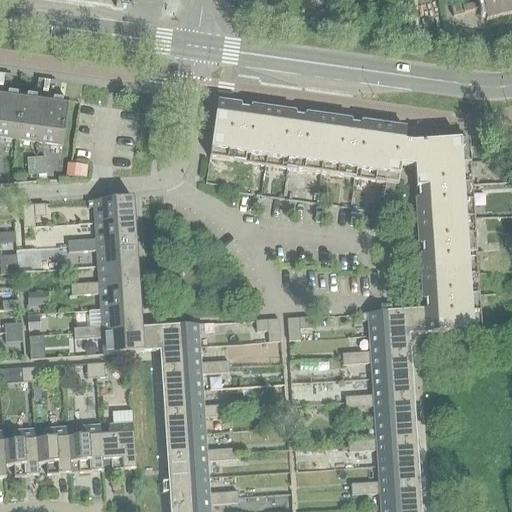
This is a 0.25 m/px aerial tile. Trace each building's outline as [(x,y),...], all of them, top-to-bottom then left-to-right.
[(476,12),(474,6),(467,8),(465,1),(460,2),(459,0),(447,0),(452,18),(463,15),(476,12)] [(511,0),(478,0),(480,9),(511,0)] [(511,0),(480,9),(484,24),(511,16),(511,0)] [(0,138),(61,147),(67,103),(52,101),(54,83),(37,80),(34,99),(7,95),(9,77),(0,75),(0,138)] [(209,155),(256,161),(263,111),(216,105),(209,155)] [(256,161),(303,168),(310,118),(263,111),(256,161)] [(303,168),(350,175),(357,125),(310,118),(303,168)] [(398,182),(403,145),(405,131),(357,125),(350,175),(398,182)] [(412,146),(416,209),(471,206),(467,142),(412,146)] [(35,177),(34,159),(25,160),(26,178),(35,177)] [(35,177),(45,176),(44,159),(34,159),(35,177)] [(73,166),(71,178),(85,180),(87,168),(73,166)] [(93,226),(128,224),(126,201),(86,204),(86,211),(92,210),(93,226)] [(20,208),(22,230),(34,230),(33,219),(44,218),(44,206),(20,208)] [(475,269),(471,206),(416,209),(420,272),(475,269)] [(89,248),(129,245),(128,224),(93,226),(94,242),(89,242),(89,248)] [(0,244),(10,244),(14,244),(13,234),(0,235),(0,244)] [(96,269),(130,267),(129,245),(89,248),(89,242),(66,244),(67,255),(95,253),(96,269)] [(0,258),(0,267),(16,267),(15,261),(15,258),(0,258)] [(16,267),(16,273),(24,273),(24,261),(15,261),(16,267)] [(0,277),(11,276),(16,276),(16,267),(0,267),(0,277)] [(92,291),(132,288),(130,267),(96,269),(97,285),(92,285),(92,291)] [(479,332),(475,269),(420,272),(424,336),(479,332)] [(98,296),(99,313),(133,310),(132,288),(92,291),(92,285),(69,287),(69,298),(98,296)] [(46,294),(26,295),(27,308),(47,307),(46,294)] [(1,313),(18,312),(18,303),(0,304),(1,313)] [(135,332),(135,331),(133,310),(99,313),(100,329),(95,329),(95,335),(135,332)] [(400,314),(360,316),(361,323),(367,323),(368,339),(402,336),(400,314)] [(27,332),(39,331),(39,318),(26,319),(27,332)] [(285,321),(287,344),(299,343),(298,332),(309,331),(309,320),(285,321)] [(267,345),(279,344),(277,322),(254,323),(255,335),(266,334),(267,345)] [(2,327),(3,336),(20,335),(19,326),(2,327)] [(163,352),(198,350),(197,334),(202,334),(202,327),(162,329),(135,331),(135,332),(136,354),(163,352)] [(101,340),(102,357),(136,355),(136,354),(135,332),(95,335),(95,329),(72,331),(72,342),(101,340)] [(3,345),(20,344),(20,335),(3,336),(3,345)] [(403,358),(402,336),(368,339),(369,354),(340,356),(341,362),(403,358)] [(165,374),(227,369),(227,364),(199,366),(198,350),(163,352),(165,374)] [(370,382),(405,379),(403,358),(341,362),(341,368),(369,366),(370,382)] [(102,365),(93,366),(94,380),(103,380),(102,365)] [(94,380),(93,366),(84,366),(85,381),(94,380)] [(166,395),(200,393),(199,377),(228,375),(227,369),(165,374),(166,395)] [(30,384),(29,370),(20,371),(21,385),(30,384)] [(38,370),(29,370),(30,384),(39,384),(38,370)] [(344,405),(406,401),(405,379),(370,382),(372,397),(343,399),(344,405)] [(167,417),(230,413),(230,407),(202,409),(200,393),(166,395),(167,417)] [(373,425),(408,423),(406,401),(344,405),(344,411),(372,409),(373,425)] [(169,439),(203,436),(202,420),(231,418),(230,413),(167,417),(169,439)] [(409,444),(408,423),(373,425),(375,442),(346,443),(346,449),(409,444)] [(107,437),(99,438),(98,438),(100,463),(101,463),(109,462),(110,473),(134,472),(131,425),(107,426),(107,437)] [(98,438),(99,438),(98,427),(74,429),(75,439),(67,440),(66,440),(68,465),(69,471),(77,470),(77,475),(101,474),(101,463),(100,463),(98,438)] [(43,441),(34,442),(35,467),(36,467),(44,467),(45,477),(69,476),(69,471),(68,465),(66,440),(67,440),(66,429),(42,431),(43,441)] [(34,442),(34,431),(10,433),(10,443),(2,444),(1,444),(3,469),(4,469),(12,469),(13,479),(37,478),(36,467),(35,467),(34,442)] [(203,436),(169,439),(170,460),(233,456),(233,451),(204,453),(203,436)] [(376,468),(411,466),(409,444),(346,449),(347,455),(375,453),(376,468)] [(172,482),(206,480),(205,464),(233,462),(233,456),(170,460),(172,482)] [(349,492),(412,487),(411,466),(376,468),(377,485),(349,487),(349,492)] [(173,504),(236,500),(236,494),(207,496),(206,480),(172,482),(173,504)] [(379,511),(414,509),(412,487),(349,492),(350,498),(378,496),(379,511)] [(173,511),(208,511),(208,507),(236,505),(236,500),(173,504),(173,511)]
